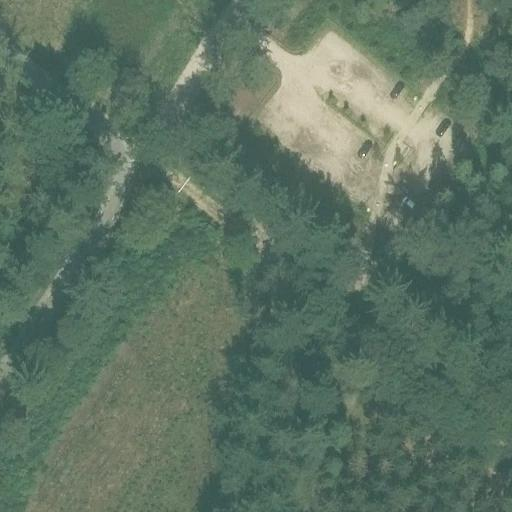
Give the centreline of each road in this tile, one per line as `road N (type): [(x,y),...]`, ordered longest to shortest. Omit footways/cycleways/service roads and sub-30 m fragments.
road 1 (track): [(360,328),(164,172),(146,161),(122,163)]
road 2 (tertiary): [(0,379),(113,201),(120,150)]
road 3 (track): [(227,19),(308,82),(290,105),(381,180)]
road 4 (track): [(511,450),(360,328)]
road 5 (tertiary): [(120,150),(108,130),(0,55)]
road 6 (track): [(340,376),(307,511)]
road 7 (track): [(227,19),(153,129)]
road 8 (track): [(407,126),(325,61),(308,82)]
